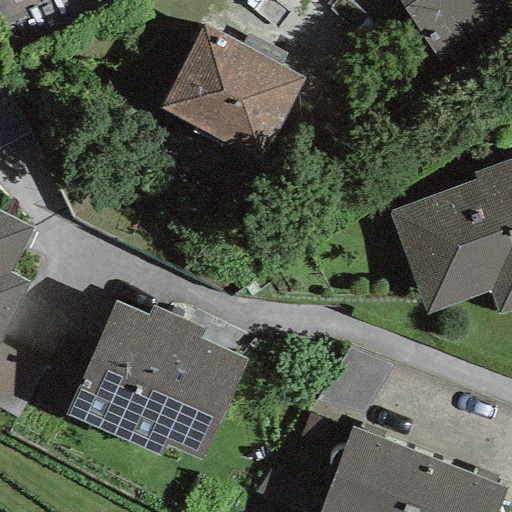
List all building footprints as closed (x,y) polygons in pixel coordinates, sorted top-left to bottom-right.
[(511,0),(396,0),(433,56),(511,3),(511,0)] [(241,46),(203,25),(157,107),(259,163),(305,81),(278,67),(241,46)] [(247,34),(241,46),(278,67),(285,55),(247,34)] [(1,75),(0,76),(0,147),(31,131),(1,75)] [(476,180),(388,213),(426,316),(488,292),(498,317),(511,312),(511,157),(473,172),(476,180)] [(32,228),(0,212),(0,339),(28,282),(8,273),(32,228)] [(146,317),(114,302),(62,414),(159,458),(166,444),(202,460),(247,361),(199,339),(203,329),(151,306),(146,317)] [(43,366),(0,343),(0,409),(16,418),(43,366)] [(496,511),(506,487),(352,428),(319,511),(496,511)]
